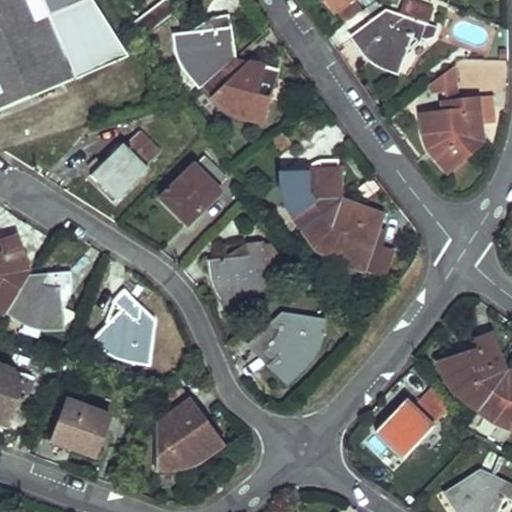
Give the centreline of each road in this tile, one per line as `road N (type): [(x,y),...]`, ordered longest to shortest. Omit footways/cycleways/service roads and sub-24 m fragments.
road 1 (residential): [(303,450),(235,397),(193,305),(163,270),(19,188)]
road 2 (residential): [(463,253),(287,0)]
road 3 (residential): [(303,450),(410,328),(463,253)]
road 4 (residential): [(0,463),(134,511)]
